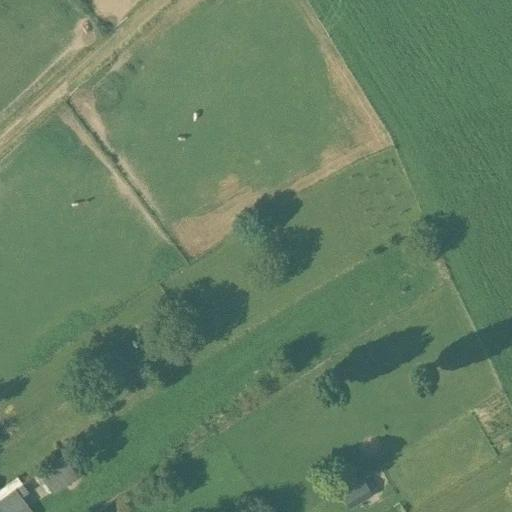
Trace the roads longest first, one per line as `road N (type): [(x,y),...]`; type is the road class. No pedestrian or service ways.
road 1 (track): [(0,160),(179,0)]
road 2 (track): [(308,0),(389,123),(429,140)]
